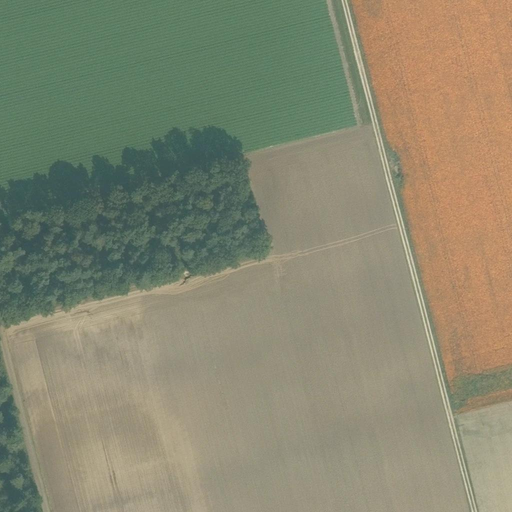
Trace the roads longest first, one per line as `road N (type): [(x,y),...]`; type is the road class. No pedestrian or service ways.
road 1 (track): [(474,511),(344,0)]
road 2 (unclassified): [(47,511),(0,326)]
